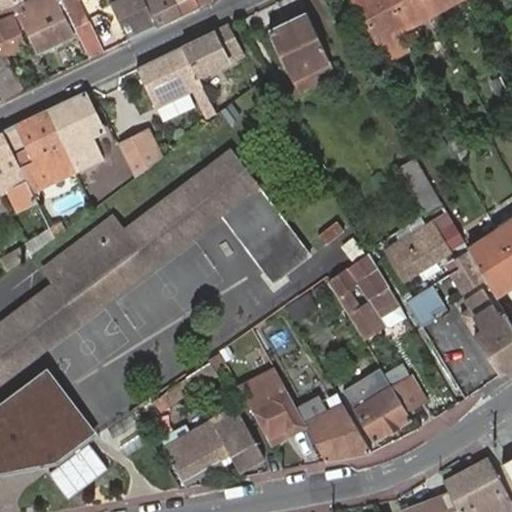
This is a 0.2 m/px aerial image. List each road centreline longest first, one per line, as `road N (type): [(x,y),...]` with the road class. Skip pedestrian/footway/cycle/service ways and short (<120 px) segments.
road 1 (tertiary): [(511,400),(370,481),(206,511)]
road 2 (residential): [(243,0),(0,119)]
